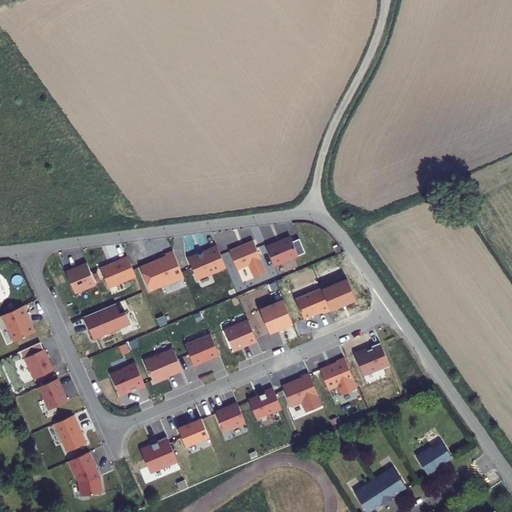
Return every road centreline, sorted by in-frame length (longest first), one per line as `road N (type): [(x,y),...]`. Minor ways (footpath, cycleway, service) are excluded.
road 1 (residential): [(24,248),(98,411),(110,421),(131,420),(395,310)]
road 2 (residential): [(24,248),(315,211)]
road 3 (unclassified): [(315,211),(321,154),(373,45),(385,0)]
road 4 (residential): [(511,478),(395,310)]
road 5 (residential): [(395,310),(315,211)]
